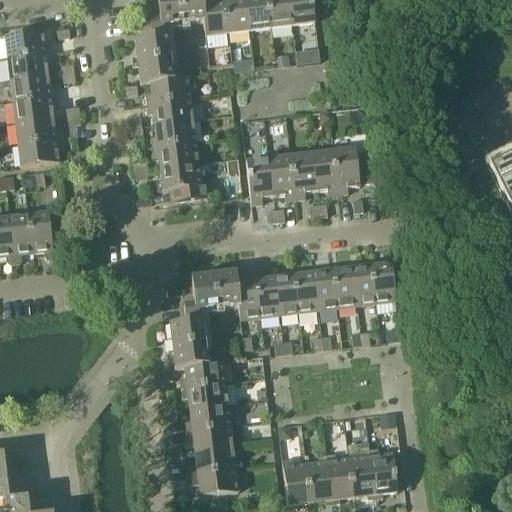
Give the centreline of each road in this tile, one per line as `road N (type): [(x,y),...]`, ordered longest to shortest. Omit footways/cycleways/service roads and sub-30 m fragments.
road 1 (residential): [(150,257),(106,186),(90,30),(98,4)]
road 2 (residential): [(150,257),(406,228)]
road 3 (residential): [(159,511),(144,380),(120,363)]
road 4 (residential): [(150,257),(91,281),(0,291)]
